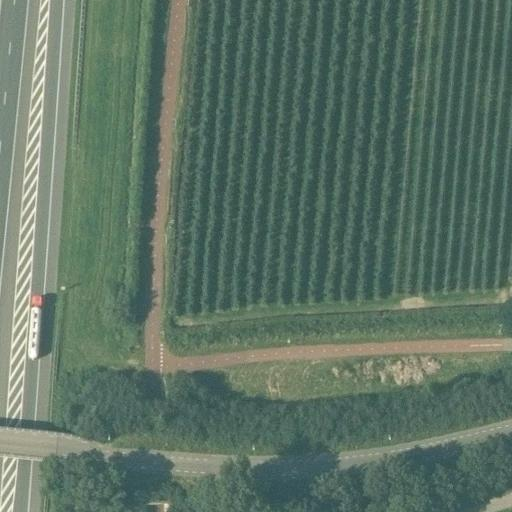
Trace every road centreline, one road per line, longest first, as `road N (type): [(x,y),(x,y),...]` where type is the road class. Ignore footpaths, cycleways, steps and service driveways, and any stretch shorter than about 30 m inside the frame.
road 1 (tertiary): [(511,430),(300,471),(0,449)]
road 2 (motorway): [(22,511),(56,0)]
road 3 (motorway): [(0,181),(15,0)]
